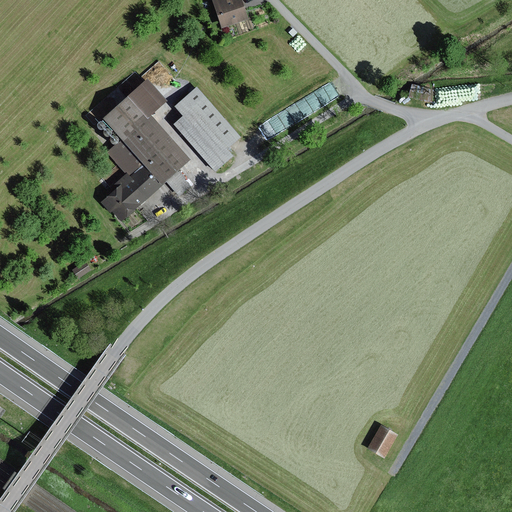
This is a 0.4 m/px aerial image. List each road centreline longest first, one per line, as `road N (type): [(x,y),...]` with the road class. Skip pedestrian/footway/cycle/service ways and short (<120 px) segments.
road 1 (unclassified): [(511,101),(430,124),(205,265),(115,353),(2,511)]
road 2 (motorway): [(255,511),(0,338)]
road 3 (track): [(362,93),(128,238)]
road 4 (motorway): [(0,374),(204,511)]
road 5 (track): [(511,270),(395,468)]
road 6 (track): [(430,124),(362,93),(270,0)]
